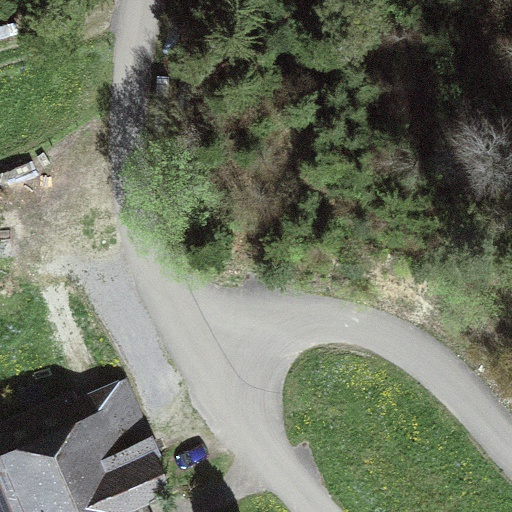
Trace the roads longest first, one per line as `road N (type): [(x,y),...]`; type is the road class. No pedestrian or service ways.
road 1 (unclassified): [(511,452),(424,356),(363,326),(301,318),(192,343)]
road 2 (unclassified): [(146,0),(135,65),(135,196),(163,288),(192,343)]
road 3 (unclassified): [(192,343),(316,511)]
road 4 (track): [(0,56),(143,14)]
